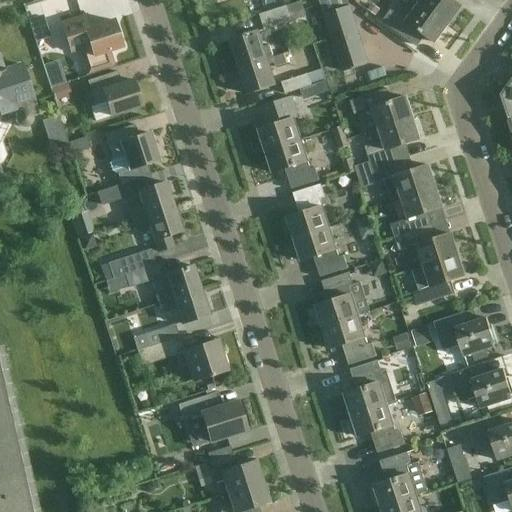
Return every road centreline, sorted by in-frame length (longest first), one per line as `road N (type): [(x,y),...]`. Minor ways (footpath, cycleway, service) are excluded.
road 1 (residential): [(312,511),(143,0)]
road 2 (residential): [(511,279),(456,111),(464,75),(511,9)]
